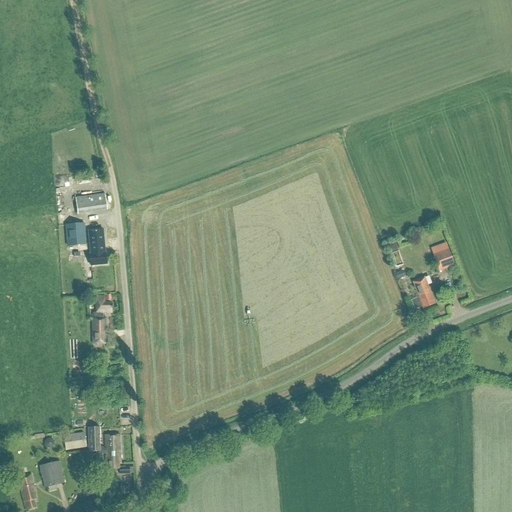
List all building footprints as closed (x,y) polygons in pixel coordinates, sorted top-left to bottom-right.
[(104,193),(74,199),(77,214),(107,209),(104,193)] [(84,225),(66,226),(67,246),(85,244),(84,225)] [(103,230),(88,231),(90,255),(89,255),(90,266),(106,264),(105,254),(103,230)] [(433,256),(439,270),(453,265),(448,251),(433,256)] [(406,276),(414,273),(412,266),(404,269),(406,276)] [(402,270),(395,273),(397,280),(405,277),(402,270)] [(415,310),(422,307),(423,309),(423,310),(435,305),(424,277),(412,282),(419,299),(411,302),(415,310)] [(104,296),(96,296),(96,312),(92,312),(93,344),(106,343),(105,318),(102,318),(102,313),(111,313),(111,303),(104,303),(104,296)] [(107,455),(108,469),(118,469),(118,460),(120,460),(120,435),(107,435),(107,449),(105,449),(98,445),(98,429),(88,429),(89,450),(97,450),(97,455),(107,455)] [(84,433),(63,436),(66,451),(87,447),(84,433)] [(39,466),(44,487),(64,483),(60,461),(39,466)] [(88,473),(81,474),(81,482),(89,481),(88,473)] [(31,475),(19,478),(26,510),(36,508),(34,499),(36,499),(31,475)]
